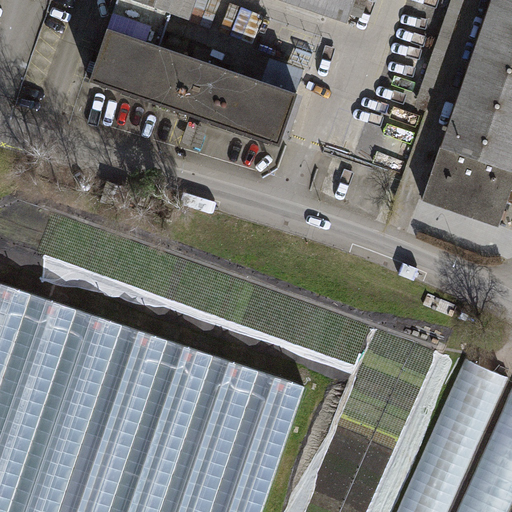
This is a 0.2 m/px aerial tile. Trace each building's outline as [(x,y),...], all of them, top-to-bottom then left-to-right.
[(172,24),(191,30),(201,0),(260,0),(348,30),(351,21),(362,25),(371,0),(103,0),(118,5),(172,24)] [(430,114),(469,0),(454,0),(417,109),(430,114)] [(511,0),(496,0),(426,212),(500,236),(511,199),(511,0)] [(89,90),(281,156),(307,79),(271,66),(263,89),(162,54),(172,24),(118,5),(89,90)] [(413,165),(404,192),(417,196),(425,169),(413,165)] [(0,289),(0,511),(257,511),(297,370),(0,289)] [(511,511),(511,386),(472,367),(402,511),(511,511)]
